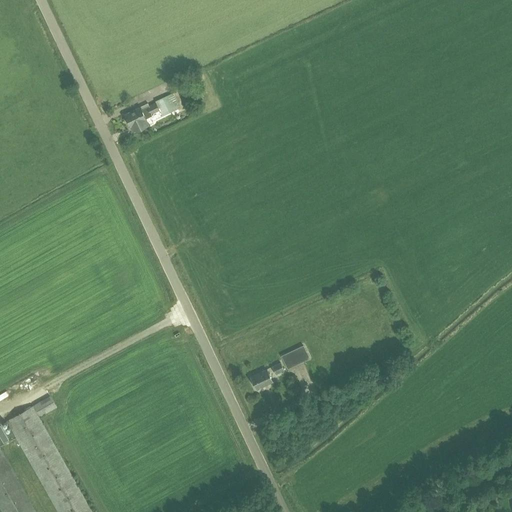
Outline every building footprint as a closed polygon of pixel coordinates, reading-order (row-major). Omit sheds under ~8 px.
[(205,100),(198,83),(187,88),(194,104),(205,100)] [(150,115),(158,111),(160,110),(163,116),(180,108),(174,93),(172,94),(156,101),(156,102),(147,106),(141,109),(146,119),(148,118),(147,115),(150,114),(150,115)] [(146,119),(141,109),(140,107),(125,114),(134,133),(149,126),(146,119)] [(281,355),(284,361),(288,369),(310,358),(303,345),(281,355)] [(284,371),(284,370),(280,362),(272,366),(276,375),(284,371)] [(257,390),(273,382),(267,370),(251,377),(257,390)] [(8,421),(58,511),(92,511),(36,413),(38,412),(40,415),(56,406),(51,397),(8,421)] [(0,508),(2,511),(35,511),(0,448),(0,508)]
